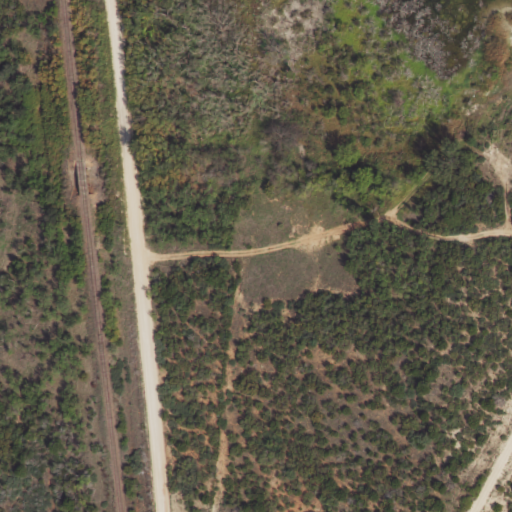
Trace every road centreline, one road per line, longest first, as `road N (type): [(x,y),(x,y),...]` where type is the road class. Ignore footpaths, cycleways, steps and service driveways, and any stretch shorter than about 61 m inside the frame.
road 1 (residential): [(470,511),(511,438),(456,247),(144,252)]
road 2 (residential): [(174,511),(144,252),(124,172),(109,0)]
